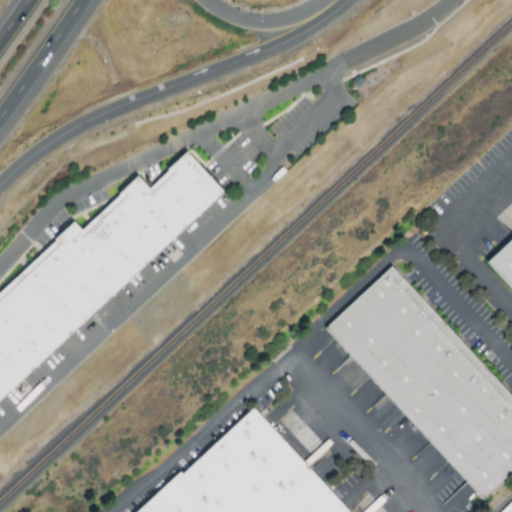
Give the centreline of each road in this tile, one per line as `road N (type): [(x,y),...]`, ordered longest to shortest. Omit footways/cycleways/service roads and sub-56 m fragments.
road 1 (motorway): [(0,178),(71,125),(186,77)]
road 2 (motorway): [(186,77),(287,37),(340,0)]
road 3 (motorway): [(331,0),(298,19),(254,27),(199,0)]
road 4 (motorway): [(0,117),(82,0)]
